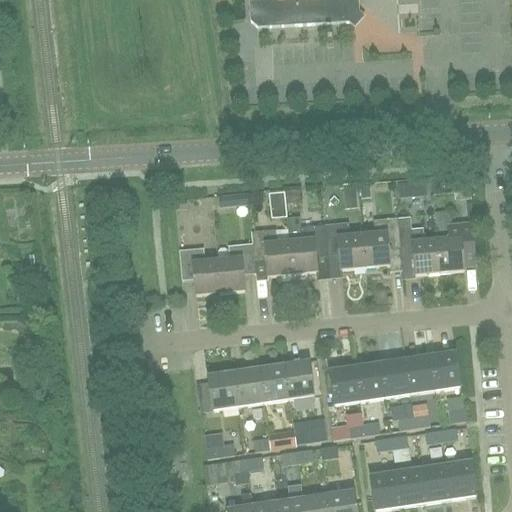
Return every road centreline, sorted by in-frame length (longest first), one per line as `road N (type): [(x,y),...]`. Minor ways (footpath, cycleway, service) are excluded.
road 1 (unclassified): [(0,166),(491,135)]
road 2 (residential): [(136,343),(506,315)]
road 3 (residential): [(506,315),(491,135)]
